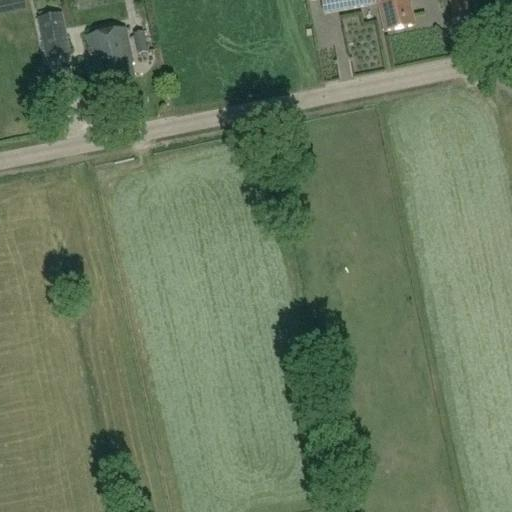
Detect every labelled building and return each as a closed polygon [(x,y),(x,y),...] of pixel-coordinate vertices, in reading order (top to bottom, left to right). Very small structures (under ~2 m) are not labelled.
[(381,15),(385,33),(415,26),(409,0),(321,0),(325,15),(367,7),(367,6),(379,4),(381,15)] [(449,0),(453,17),(469,13),(465,0),(449,0)] [(37,19),(45,58),(69,54),(62,15),(37,19)] [(124,29),(86,37),(91,62),(97,61),(99,72),(95,73),(99,92),(135,85),(130,62),(131,62),(124,29)] [(143,33),(135,34),(139,55),(147,53),(143,33)]
